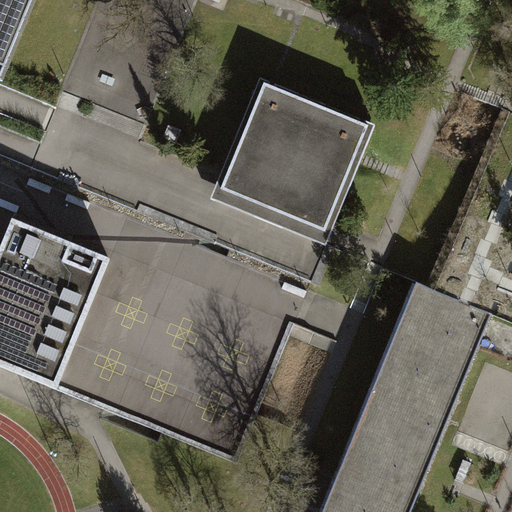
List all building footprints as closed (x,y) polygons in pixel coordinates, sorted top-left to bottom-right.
[(0,0),(0,79),(32,0),(0,0)] [(511,0),(491,0),(511,8),(511,0)] [(376,126),(261,79),(211,200),(327,247),(376,126)] [(115,266),(63,393),(239,465),(310,291),(31,178),(26,191),(0,180),(0,248),(1,249),(12,224),(115,266)] [(115,266),(12,224),(1,249),(0,253),(0,368),(63,393),(115,266)] [(493,314),(417,284),(323,511),(411,511),(477,352),(493,314)] [(511,511),(511,366),(477,352),(411,511),(511,511)]
